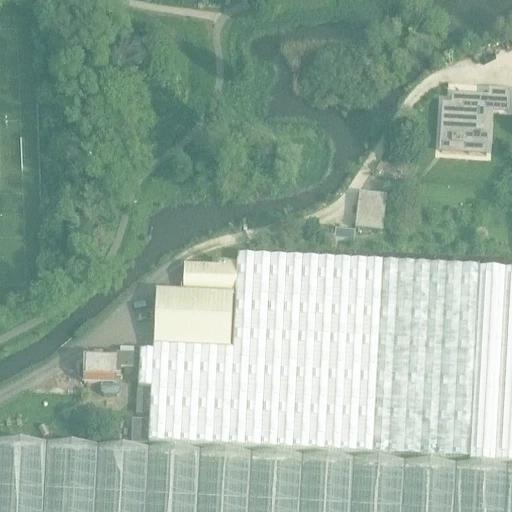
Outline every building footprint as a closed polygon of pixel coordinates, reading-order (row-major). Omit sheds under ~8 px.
[(444,106),(442,140),(488,144),(490,111),(511,112),(511,104),(511,93),(492,92),(491,99),(454,97),(453,107),(444,106)] [(358,195),(354,230),(374,233),(378,197),(358,195)] [(335,231),(334,241),(353,243),(354,234),(335,231)] [(234,353),(154,349),(154,355),(138,354),(137,391),(152,392),(151,416),(150,445),(255,450),(437,460),(511,463),(511,272),(493,271),(294,261),(255,259),(246,258),(239,257),(239,268),(234,353)] [(156,302),(154,349),(234,353),(239,268),(184,267),(184,294),(156,293),(156,302)] [(78,369),(77,380),(81,383),(81,386),(100,387),(100,398),(117,398),(120,396),(121,380),(116,380),(116,379),(116,375),(121,375),(121,371),(133,371),(133,355),(134,350),(119,349),(119,355),(99,354),(99,358),(82,357),(82,359),(82,366),(78,369)] [(135,391),(135,416),(151,416),(152,392),(137,391),(135,391)] [(132,421),(131,445),(147,446),(148,422),(132,421)] [(0,444),(0,511),(511,511),(511,470),(358,462),(0,444)]
